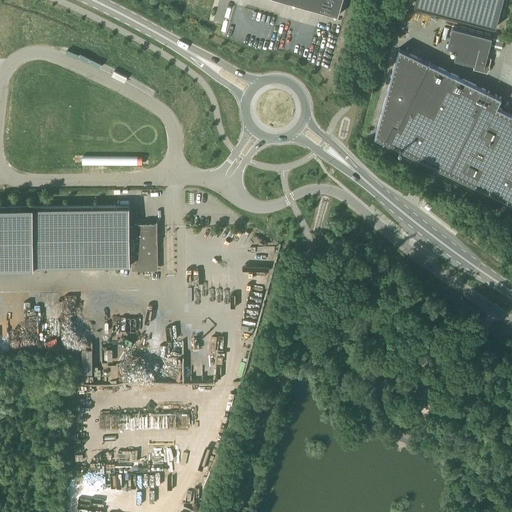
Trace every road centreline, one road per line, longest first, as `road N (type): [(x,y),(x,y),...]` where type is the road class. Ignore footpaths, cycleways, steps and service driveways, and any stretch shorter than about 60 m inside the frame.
road 1 (unclassified): [(222,184),(259,208),(309,190),(338,193),(511,322)]
road 2 (secondary): [(300,127),(511,293)]
road 3 (unclassified): [(0,77),(21,56),(49,53),(157,108),(174,143)]
road 4 (secondary): [(90,0),(252,91)]
road 5 (unclassified): [(175,177),(14,182),(0,167)]
